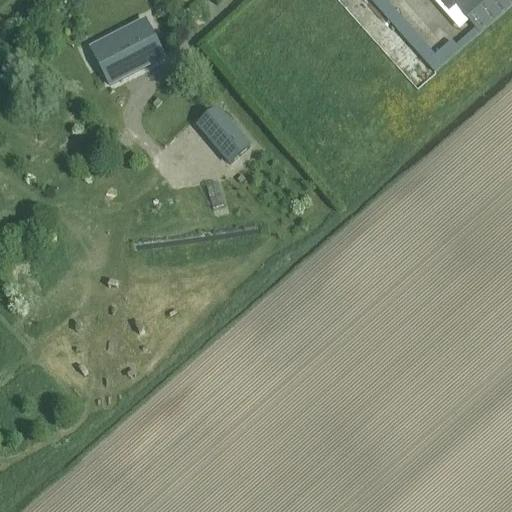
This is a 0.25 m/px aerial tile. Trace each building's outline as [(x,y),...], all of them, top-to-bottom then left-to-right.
[(511,6),(511,0),(437,0),(449,13),(456,7),(480,35),(511,6)] [(164,59),(144,21),(88,49),(108,87),(164,59)] [(402,38),(418,55),(436,38),(420,21),(402,38)] [(42,84),(34,90),(46,105),(54,99),(42,84)] [(174,104),(146,115),(156,138),(183,127),(174,104)] [(250,148),(218,109),(197,126),(228,165),(250,148)]
